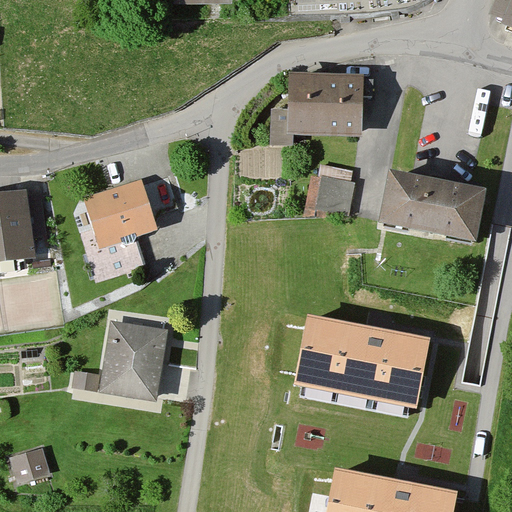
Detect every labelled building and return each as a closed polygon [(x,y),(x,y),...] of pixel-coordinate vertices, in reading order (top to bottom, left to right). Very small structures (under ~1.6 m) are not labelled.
[(217,0),(164,0),(164,11),(218,11),(217,0)] [(511,0),(504,0),(492,29),(511,37),(511,0)] [(355,80),(281,79),(280,140),(354,142),(355,80)] [(312,163),(311,196),(353,198),(354,165),(312,163)] [(474,196),(378,175),(368,226),(464,246),(474,196)] [(134,188),(77,203),(89,249),(146,234),(134,188)] [(17,198),(0,200),(0,268),(26,266),(17,198)] [(163,336),(107,327),(95,399),(151,409),(163,336)] [(425,350),(310,329),(299,390),(414,411),(425,350)] [(74,368),(73,383),(92,385),(93,369),(74,368)] [(38,455),(6,464),(13,490),(45,482),(38,455)] [(451,511),(453,504),(336,483),(331,511),(451,511)]
